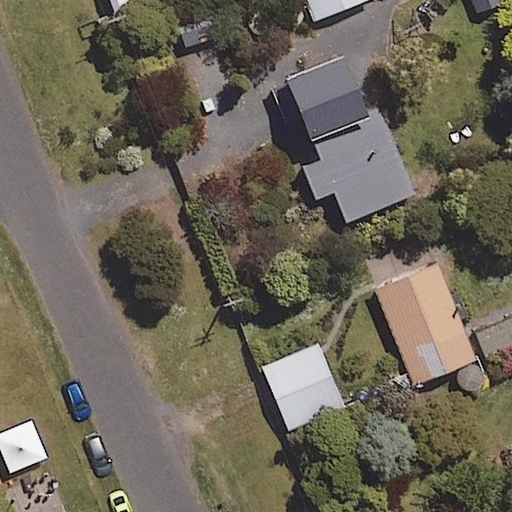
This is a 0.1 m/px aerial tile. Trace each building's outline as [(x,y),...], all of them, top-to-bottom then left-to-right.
[(301,0),(309,18),(350,0),(301,0)] [(502,0),(469,0),(473,10),(502,0)] [(215,33),(208,6),(169,16),(177,44),(215,33)] [(357,103),(337,50),(274,74),(306,158),(295,163),(307,196),(327,188),(339,219),(410,192),(373,97),(357,103)] [(212,140),(171,158),(183,185),(224,167),(212,140)] [(468,356),(430,263),(371,287),(409,380),(468,356)] [(511,342),(511,308),(470,327),(483,355),(511,342)] [(340,410),(312,343),(257,366),(284,433),(340,410)]
